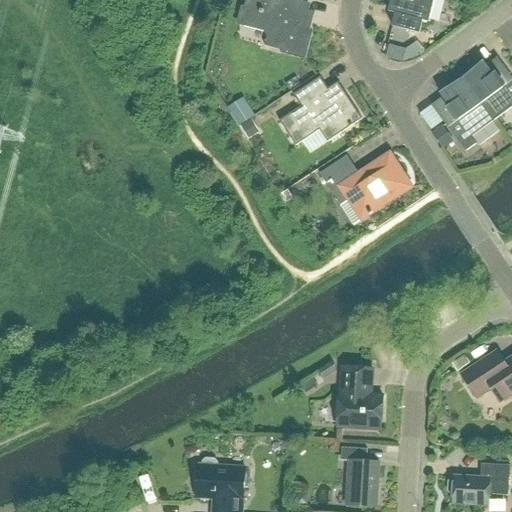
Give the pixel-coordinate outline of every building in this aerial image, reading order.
[(271,37),(268,48),(282,51),(281,54),(306,61),(313,34),(307,32),(312,12),(306,11),(308,4),(294,0),(280,0),(280,2),(272,0),(246,0),(240,23),(266,30),(271,37)] [(445,1),(439,0),(392,0),(389,13),(396,14),(392,27),(420,35),(423,22),(429,23),(435,0),(438,0),(444,2),(445,1)] [(420,39),(405,51),(412,59),(426,48),(427,50),(435,44),(429,37),(422,43),(420,39)] [(497,59),(487,67),(484,62),(464,79),(464,80),(463,80),(496,124),(495,122),(511,108),(511,77),(496,56),(495,57),(497,59)] [(321,78),(294,96),(302,108),(280,122),(296,147),(324,129),(327,132),(340,135),(343,133),(363,120),(338,83),(328,90),(321,78)] [(463,80),(462,81),(462,80),(440,94),(443,99),(433,106),(431,103),(430,104),(467,155),(468,154),(467,152),(476,145),(478,147),(479,146),(473,138),(493,122),(495,125),(496,124),(463,80)] [(253,142),(265,135),(247,103),(236,110),(253,142)] [(454,140),(443,126),(432,134),(443,149),(454,140)] [(354,226),(364,220),(383,208),(380,204),(392,196),(393,198),(410,187),(390,157),(361,176),(347,157),(320,175),(354,226)] [(471,363),(465,355),(453,364),(458,372),(471,363)] [(511,359),(498,369),(490,357),(462,376),(477,399),(491,389),(500,403),(511,394),(511,359)] [(340,395),(338,428),(382,430),(384,397),(369,396),(370,384),(372,384),(373,370),(343,368),(341,395),(340,395)] [(342,448),(341,462),(349,462),(347,506),(377,508),(380,463),(367,462),(368,450),(342,448)] [(197,498),(223,500),(222,511),(214,510),(213,511),(241,511),(243,501),(244,501),(246,469),(218,467),(218,463),(215,460),(206,459),(203,462),(203,466),(199,466),(197,498)] [(455,478),(455,480),(452,480),(449,482),(448,492),(451,495),(454,495),(453,504),(489,506),(489,495),(509,496),(511,466),(482,465),(481,479),(455,478)] [(150,507),(161,502),(150,476),(139,480),(150,507)]
